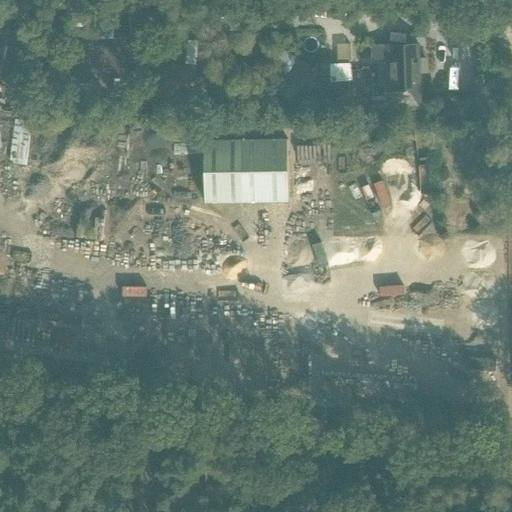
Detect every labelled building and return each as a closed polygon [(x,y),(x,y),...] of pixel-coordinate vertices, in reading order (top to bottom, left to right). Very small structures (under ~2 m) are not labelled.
[(89,36),(113,37),(113,17),(90,16),(89,36)] [(428,72),(427,63),(419,63),(419,45),(391,46),(392,92),(386,92),(387,110),(421,109),(420,73),(428,72)] [(175,87),(195,88),(196,67),(157,65),(156,86),(175,87)] [(372,93),(370,70),(351,72),(351,65),(330,67),(332,95),(372,93)] [(65,103),(98,103),(98,80),(93,79),(66,79),(65,103)] [(345,114),(344,97),(325,98),(326,115),(345,114)] [(10,163),(27,164),(29,123),(12,122),(10,163)] [(203,140),(204,204),(287,202),(286,140),(203,140)]
